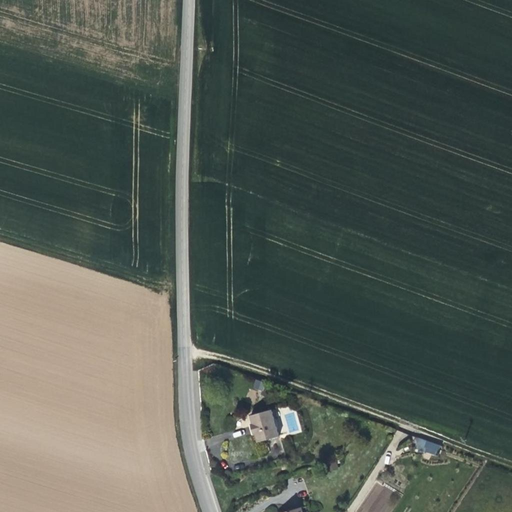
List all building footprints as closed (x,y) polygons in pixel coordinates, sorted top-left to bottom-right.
[(263,390),(266,383),(257,380),(254,387),(263,390)] [(270,398),(274,391),(266,387),(262,394),(270,398)] [(275,419),(272,409),(250,416),(253,424),(251,424),(253,431),(255,434),(256,434),(258,442),(280,436),(277,426),(275,419)] [(439,452),(438,440),(415,441),(416,453),(439,452)] [(389,511),(399,493),(374,481),(358,511),(389,511)]
